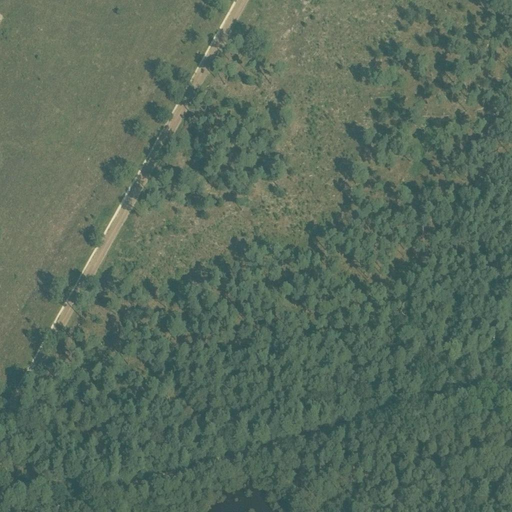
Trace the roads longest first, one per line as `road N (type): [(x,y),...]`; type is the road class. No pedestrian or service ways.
road 1 (track): [(0,429),(244,0)]
road 2 (track): [(511,391),(51,511)]
